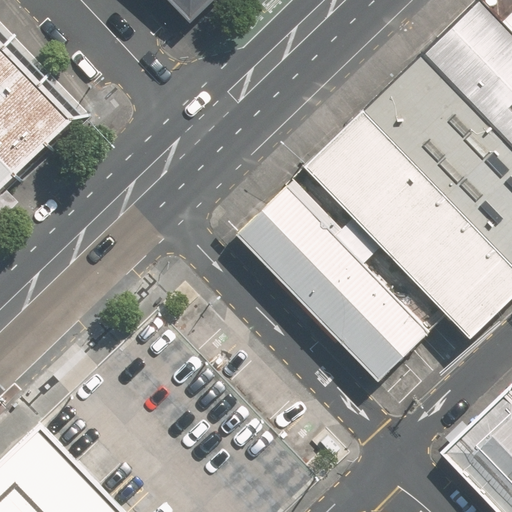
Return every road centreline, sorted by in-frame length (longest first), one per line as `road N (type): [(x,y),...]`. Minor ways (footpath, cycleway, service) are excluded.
road 1 (residential): [(143,178),(388,452)]
road 2 (primary): [(0,317),(143,178)]
road 3 (primary): [(198,125),(330,0)]
road 4 (residential): [(79,0),(198,125)]
road 5 (residential): [(511,334),(388,452)]
